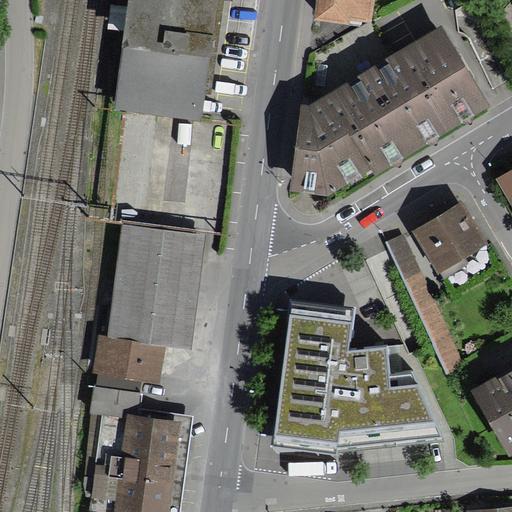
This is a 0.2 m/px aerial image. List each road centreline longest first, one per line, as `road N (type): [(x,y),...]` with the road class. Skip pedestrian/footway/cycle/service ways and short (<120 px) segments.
road 1 (residential): [(219,487),(307,495),(511,476)]
road 2 (residential): [(285,0),(250,261)]
road 3 (residential): [(17,0),(18,103),(0,238)]
road 4 (residential): [(461,155),(316,241),(250,261)]
road 5 (residential): [(250,261),(219,487)]
